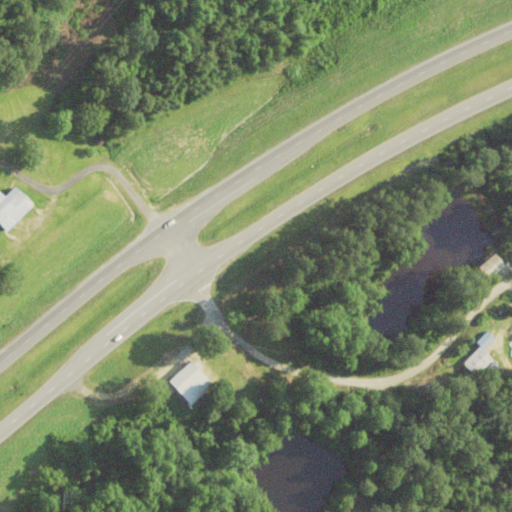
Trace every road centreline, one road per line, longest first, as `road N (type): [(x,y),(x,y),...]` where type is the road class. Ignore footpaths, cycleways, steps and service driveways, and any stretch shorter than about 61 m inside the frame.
road 1 (trunk): [(0,431),(189,272),(385,148),(511,87)]
road 2 (trunk): [(511,27),(360,100),(258,164),(162,227),(0,359)]
road 3 (residential): [(189,272),(212,318),(262,361),(325,386),(384,389),(419,373),(500,285)]
